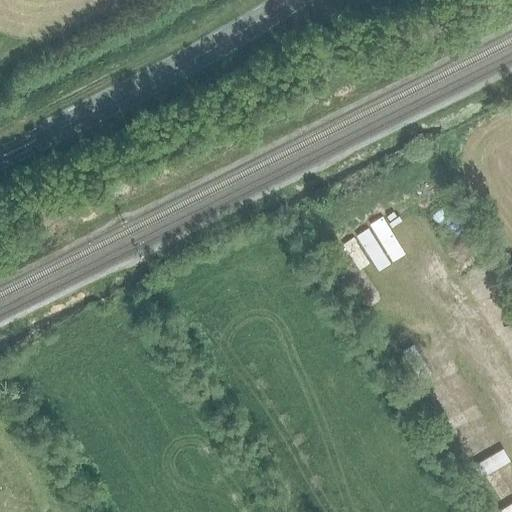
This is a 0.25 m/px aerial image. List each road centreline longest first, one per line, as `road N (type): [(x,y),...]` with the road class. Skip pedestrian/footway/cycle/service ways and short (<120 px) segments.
road 1 (tertiary): [(0,155),(172,69)]
road 2 (tertiary): [(286,4),(172,69)]
